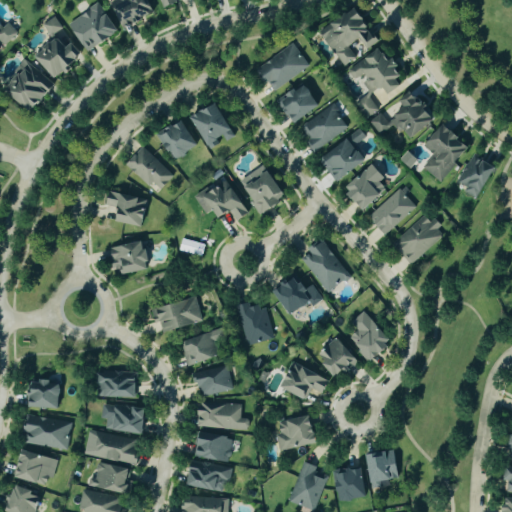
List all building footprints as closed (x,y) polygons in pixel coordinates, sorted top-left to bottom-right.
[(123,29),(141,22),(139,19),(153,13),(148,0),(123,0),(124,0),(113,4),(123,29)] [(158,0),(161,9),(176,4),(174,0),(158,0)] [(69,25),(89,53),(119,31),(99,2),(69,25)] [(317,31),(328,23),(328,22),(344,10),(345,12),(353,6),(354,6),(353,7),(360,16),(362,18),(360,19),(365,25),(366,25),(367,26),(365,27),(372,36),(374,35),(378,40),(367,48),(358,36),(350,42),(351,43),(347,46),(355,57),(343,65),(317,31)] [(53,81),(70,70),(69,68),(81,59),(54,18),(42,25),(53,42),(35,54),(53,81)] [(0,52),(3,49),(2,48),(17,33),(8,23),(3,28),(0,24),(0,52)] [(256,69),(271,92),(309,68),(294,44),(256,69)] [(355,103),(366,119),(378,111),(369,97),(383,87),(389,95),(401,86),(397,80),(402,76),(382,47),(347,71),(354,81),(363,74),(368,80),(363,84),(369,93),(355,103)] [(7,91),(32,113),(55,85),(30,64),(7,91)] [(278,99),(290,124),(319,110),(307,85),(278,99)] [(436,121),(415,90),(400,100),(406,108),(387,122),(382,114),(370,122),(379,136),(394,125),(400,134),(406,130),(412,138),(436,121)] [(236,137),(216,104),(191,118),(209,148),(224,139),(226,143),(236,137)] [(312,151),(348,130),(334,106),(298,127),(312,151)] [(198,148),(183,120),(158,134),(173,162),(198,148)] [(423,168),(440,183),(470,147),(443,125),(425,147),(434,155),(423,168)] [(348,139),(354,146),(365,136),(359,129),(348,139)] [(338,183),(366,161),(348,139),(320,160),(338,183)] [(173,177),(143,147),(125,166),(156,195),(173,177)] [(456,187),(481,198),(495,166),(471,155),(456,187)] [(365,211),(386,191),(379,183),(384,178),(372,165),(345,190),(365,211)] [(240,180),(252,202),(251,203),(258,215),(285,201),(267,166),(240,180)] [(195,196),(204,215),(214,210),(218,219),(231,213),(236,222),(247,216),(229,181),(209,191),(208,190),(195,196)] [(416,210),(401,190),(369,215),(384,234),(416,210)] [(115,222),(142,228),(149,201),(110,192),(107,206),(118,209),(115,222)] [(411,265),(445,235),(426,214),(392,244),(411,265)] [(350,276),(322,241),(300,259),(328,294),(350,276)] [(149,271),(145,243),(111,248),(115,276),(149,271)] [(290,317),(318,301),(301,273),(273,289),(290,317)] [(162,333),(203,323),(197,299),(152,310),(155,322),(160,321),(162,333)] [(262,304),(251,308),(249,303),(235,308),(248,347),(274,338),(262,304)] [(393,343),(364,311),(350,324),(357,331),(348,339),(370,363),(393,343)] [(181,342),(187,367),(220,358),(215,343),(226,341),(223,331),(181,342)] [(357,362),(338,339),(317,355),(336,379),(357,362)] [(282,389),(307,400),(311,389),(323,394),(330,380),(293,364),(282,389)] [(231,392),(228,368),(195,372),(198,396),(231,392)] [(136,399),(137,373),(100,372),(99,398),(136,399)] [(33,395),(28,395),(28,409),(60,409),(61,383),(33,382),(33,395)] [(198,429),(248,430),(248,420),(240,419),(241,405),(199,403),(198,429)] [(105,430),(143,435),(146,409),(103,404),(101,420),(106,420),(105,430)] [(23,444),(67,451),(71,423),(27,417),(23,444)] [(317,444),(311,417),(277,423),(279,434),(276,435),(279,452),(317,444)] [(84,457),(135,464),(138,440),(87,432),(84,457)] [(197,433),(194,458),(229,463),(232,438),(197,433)] [(57,460),(23,451),(16,479),(46,487),(48,477),(53,478),(57,460)] [(368,454),(370,489),(380,489),(380,481),(398,480),(396,453),(368,454)] [(130,470),(98,463),(94,480),(90,478),(88,486),(127,495),(130,486),(127,485),(130,470)] [(223,492),(225,482),(230,483),(232,468),(191,463),(188,488),(223,492)] [(314,511),(327,477),(315,472),(316,468),(303,463),(288,502),(314,511)] [(338,503),(367,497),(361,467),(333,473),(338,503)] [(7,511),(36,511),(41,495),(14,488),(7,511)] [(124,511),(127,500),(83,490),(78,511),(124,511)] [(228,511),(229,500),(183,497),(182,511),(228,511)] [(502,511),(511,511),(511,498),(503,499),(502,511)]
